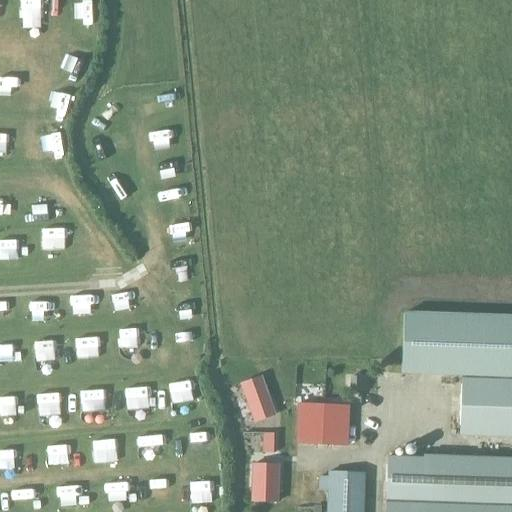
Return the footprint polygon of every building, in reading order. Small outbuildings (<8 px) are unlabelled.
[(402,362),(401,375),(459,375),(458,437),(511,437),(511,316),(402,314),(402,358),(402,362)] [(275,417),(260,377),(239,385),(253,425),(275,417)] [(352,378),(351,390),(367,391),(367,379),(352,378)] [(296,444),(347,447),(349,408),(298,406),(296,444)] [(511,511),(511,463),(386,459),(384,511),(511,511)] [(257,478),(251,478),(251,503),(275,504),(276,479),(277,466),(257,465),(257,478)] [(361,511),(363,474),(326,473),(326,478),(318,478),(318,490),(326,491),(325,511),(361,511)]
